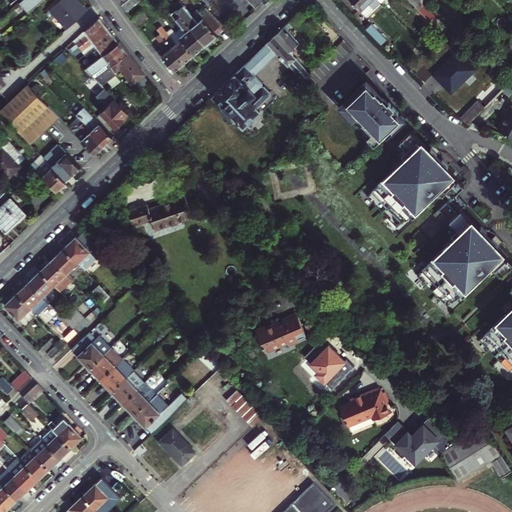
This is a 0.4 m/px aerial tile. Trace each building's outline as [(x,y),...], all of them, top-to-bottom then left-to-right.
[(20,0),(18,2),(26,12),(40,0),(20,0)] [(65,27),(85,10),(76,0),(55,0),(48,7),(42,12),(47,18),(53,13),(65,27)] [(171,0),(170,2),(173,5),(200,40),(208,33),(220,23),(218,21),(203,6),(201,4),(189,14),(177,0),(171,0)] [(374,0),(346,0),(362,16),(369,9),(377,3),(374,0)] [(420,5),(414,0),(404,0),(414,10),(420,5)] [(200,40),(173,5),(168,9),(182,27),(175,32),(177,35),(189,50),(200,40)] [(138,7),(128,15),(133,21),(143,14),(138,7)] [(80,45),(107,23),(100,14),(85,28),(87,31),(76,40),(80,45)] [(97,45),(113,32),(107,23),(80,45),(84,50),(94,41),(97,45)] [(359,30),(375,47),(382,40),(366,24),(359,30)] [(279,29),(264,43),(272,53),(282,65),(284,66),(297,80),(305,72),(286,52),(294,43),(279,29)] [(119,39),(113,32),(97,45),(99,48),(88,56),(92,61),(119,39)] [(189,50),(177,35),(171,39),(167,34),(162,38),(179,58),(189,50)] [(179,58),(162,38),(158,41),(162,47),(157,52),(169,67),(179,58)] [(105,85),(117,75),(105,60),(108,58),(112,64),(116,61),(123,70),(131,81),(144,71),(136,60),(119,39),(92,61),(86,66),(91,71),(94,74),(105,85)] [(264,43),(239,67),(247,76),(272,53),(264,43)] [(425,79),(444,99),(469,75),(451,55),(425,79)] [(247,76),(239,67),(207,98),(224,116),(222,118),(224,121),(227,118),(236,128),(252,112),(249,109),(262,97),(262,94),(256,87),(255,85),(247,76)] [(105,85),(94,74),(90,77),(111,99),(102,108),(117,123),(125,116),(124,115),(129,109),(105,85)] [(56,110),(27,81),(0,105),(0,109),(26,139),(33,133),(41,125),(56,110)] [(349,93),(334,106),(370,146),(381,137),(382,137),(388,132),(387,131),(399,121),(383,104),(382,105),(377,99),(376,100),(370,94),(371,93),(361,82),(353,90),(354,91),(350,94),(349,93)] [(83,92),(78,97),(85,105),(91,99),(83,92)] [(473,105),(472,104),(455,120),(463,128),(480,112),(473,105)] [(511,112),(505,109),(502,114),(502,116),(493,134),(511,143),(511,112)] [(0,111),(0,129),(1,131),(10,122),(0,111)] [(96,123),(100,120),(92,111),(88,115),(96,123)] [(88,115),(83,120),(104,141),(113,133),(100,120),(96,123),(88,115)] [(104,141),(83,120),(78,125),(85,133),(82,137),(81,138),(94,151),(104,141)] [(85,133),(78,125),(74,129),(82,137),(85,133)] [(420,152),(404,134),(392,144),(403,156),(359,197),(389,229),(433,188),(444,200),(424,218),(435,230),(441,225),(451,236),(406,277),(436,309),(480,268),(511,301),(467,343),(497,375),(511,361),(511,278),(487,251),(492,246),(486,239),(482,242),(471,229),(469,232),(452,214),(458,209),(447,197),(455,189),(438,171),(441,169),(429,157),(432,154),(425,147),(420,152)] [(0,143),(3,146),(0,148),(0,168),(6,175),(19,163),(17,161),(24,155),(7,136),(0,143)] [(80,166),(58,143),(44,157),(65,180),(80,166)] [(44,157),(37,151),(28,159),(56,188),(65,180),(44,157)] [(494,160),(487,166),(495,175),(502,169),(494,160)] [(26,199),(17,189),(11,194),(21,204),(26,199)] [(26,211),(21,204),(11,194),(0,204),(0,223),(6,230),(26,211)] [(189,217),(182,196),(146,208),(144,203),(125,210),(130,224),(148,219),(152,229),(189,217)] [(81,270),(85,266),(92,258),(86,251),(93,243),(80,231),(76,237),(72,237),(60,249),(73,263),(81,270)] [(60,249),(48,261),(62,275),(73,263),(60,249)] [(99,264),(92,258),(85,266),(91,272),(99,264)] [(48,261),(36,272),(50,286),(59,295),(71,284),(62,275),(48,261)] [(36,272),(24,284),(38,298),(50,286),(36,272)] [(133,282),(129,287),(133,290),(137,286),(133,282)] [(24,284),(12,296),(26,310),(38,298),(24,284)] [(107,297),(96,286),(90,292),(102,303),(107,297)] [(26,310),(12,296),(1,307),(15,321),(26,310)] [(70,308),(59,319),(69,329),(80,318),(70,308)] [(164,311),(158,317),(171,329),(176,323),(164,311)] [(264,328),(254,332),(263,355),(287,345),(288,347),(298,343),(297,340),(304,337),(295,315),(281,320),(282,323),(277,325),(276,324),(272,325),(273,327),(265,330),(264,328)] [(67,351),(86,369),(106,348),(96,338),(92,341),(84,333),(67,351)] [(44,353),(51,346),(53,344),(58,349),(62,346),(56,341),(54,342),(49,337),(39,347),(44,353)] [(56,351),(51,346),(44,353),(49,358),(56,351)] [(200,347),(195,352),(198,356),(203,350),(200,347)] [(86,369),(97,381),(118,359),(106,348),(86,369)] [(118,359),(97,381),(109,392),(130,371),(118,359)] [(27,368),(12,382),(15,385),(19,389),(33,375),(27,368)] [(109,392),(120,404),(141,382),(130,371),(109,392)] [(12,382),(4,373),(0,376),(0,381),(9,391),(15,385),(12,382)] [(212,386),(224,397),(235,386),(223,375),(212,386)] [(30,400),(31,402),(46,387),(39,381),(25,395),(30,400)] [(141,382),(120,404),(132,416),(154,394),(141,382)] [(373,420),(391,412),(386,402),(388,401),(384,391),(381,392),(379,387),(350,400),(351,402),(339,407),(348,427),(372,417),(373,420)] [(154,394),(132,416),(152,435),(186,400),(180,394),(167,407),(154,394)] [(41,412),(31,402),(30,400),(24,405),(36,417),(41,412)] [(247,400),(237,410),(246,419),(256,409),(247,400)] [(8,422),(21,436),(27,430),(14,416),(8,422)] [(74,446),(84,437),(66,418),(56,428),(74,446)] [(441,454),(456,445),(428,419),(411,436),(397,422),(385,434),(415,464),(434,444),(437,447),(441,454)] [(511,422),(502,429),(506,436),(511,445),(511,422)] [(0,428),(0,433),(7,441),(13,435),(3,426),(0,428)] [(456,445),(441,454),(458,481),(492,460),(502,477),(511,472),(485,426),(456,445)] [(64,457),(74,446),(56,428),(46,438),(64,457)] [(174,430),(160,443),(183,466),(196,452),(174,430)] [(0,450),(8,442),(7,441),(0,433),(0,450)] [(52,468),(64,457),(46,438),(34,449),(52,468)] [(42,477),(52,468),(34,449),(24,458),(42,477)] [(31,488),(42,477),(24,458),(12,469),(31,488)] [(20,499),(31,488),(12,469),(8,464),(0,471),(0,477),(2,480),(20,499)] [(102,477),(82,495),(97,510),(110,497),(111,498),(117,493),(102,477)] [(0,500),(9,510),(20,499),(2,480),(0,481),(0,500)] [(325,511),(334,504),(314,482),(282,511),(325,511)] [(352,498),(337,483),(330,490),(345,505),(352,498)] [(93,511),(97,510),(82,495),(64,511),(93,511)] [(110,497),(97,510),(98,511),(105,511),(115,503),(111,498),(110,497)] [(0,500),(0,511),(6,511),(9,510),(0,500)]
